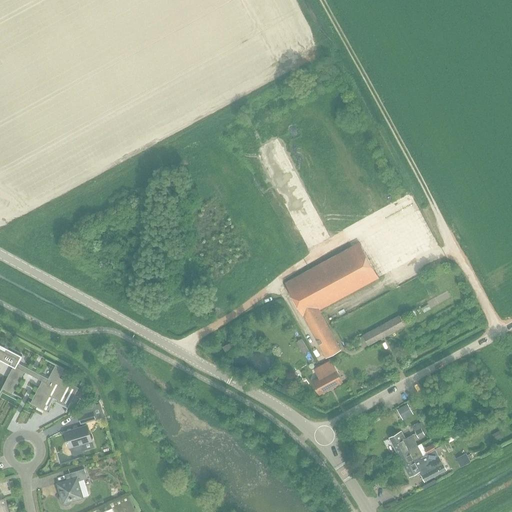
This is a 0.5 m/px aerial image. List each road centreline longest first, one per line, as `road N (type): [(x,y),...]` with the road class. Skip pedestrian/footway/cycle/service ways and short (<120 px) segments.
road 1 (unknown): [(504,332),(316,0)]
road 2 (tertiary): [(318,435),(0,257)]
road 3 (residential): [(318,435),(511,328)]
